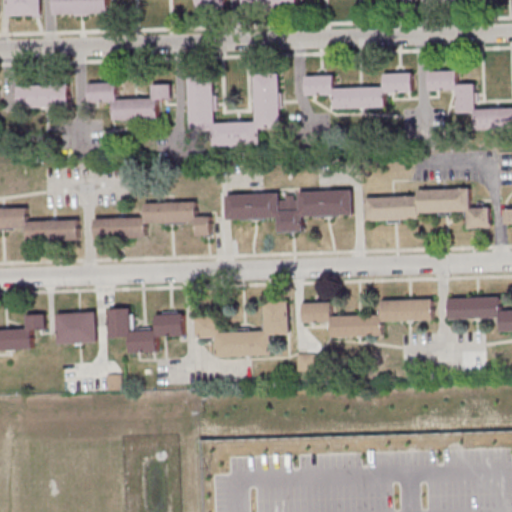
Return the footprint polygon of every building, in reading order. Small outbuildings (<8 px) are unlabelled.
[(43,16),(43,0),(9,0),(9,16),(43,16)] [(55,0),(55,14),(111,13),(110,0),(197,0),(198,8),(227,7),(227,0),(55,0)] [(388,107),(388,92),(415,92),(415,72),(386,73),(386,86),(336,87),(336,74),(307,75),(308,95),(336,94),(336,108),(388,107)] [(511,107),(477,108),(477,84),(459,84),(459,72),(429,72),(429,91),(459,92),(459,113),(477,113),(477,129),(511,129),(511,107)] [(257,121),(218,122),(216,76),(190,77),(192,132),(217,132),(217,146),(262,145),(262,128),(283,128),(282,73),(256,73),(257,121)] [(161,121),(161,100),(173,100),(173,85),(154,86),(154,99),(120,99),(119,83),(90,84),(91,103),(115,103),(115,122),(161,121)] [(72,108),(72,86),(19,86),(19,109),(72,108)] [(369,220),(422,220),(422,213),(469,212),(469,227),(493,227),(493,207),(473,207),(473,188),(420,189),(420,196),(368,197),(369,220)] [(355,215),(355,190),(229,193),(229,220),(279,218),(280,232),(305,231),(305,216),(355,215)] [(97,238),(149,237),(149,223),(197,222),(198,235),(214,235),(213,215),(200,215),(200,202),(147,202),(147,217),(97,218),(97,238)] [(0,228),(30,228),(30,240),(82,240),(81,219),(30,220),(30,207),(0,207),(0,228)] [(451,298),(451,319),(502,318),(502,331),(511,330),(511,309),(503,309),(503,297),(451,298)] [(436,320),(435,298),(383,299),(384,314),(334,315),(334,302),(304,302),(305,323),(333,323),(334,337),(386,336),(385,321),(436,320)] [(274,355),(274,334),(292,334),(291,301),(267,301),(268,331),(222,331),(222,315),(199,315),(199,337),(219,337),(219,356),(274,355)] [(186,335),(186,312),(159,312),(159,329),(134,329),(134,308),(111,308),(111,337),(132,337),(132,352),(160,352),(159,335),(186,335)] [(99,311),(59,311),(60,344),(99,343),(99,311)] [(0,349),(36,349),(36,330),(48,329),(47,313),(29,314),(29,328),(0,329),(0,349)] [(299,371),(316,371),(316,354),(299,354),(299,371)] [(124,390),(124,376),(65,376),(65,390),(124,390)]
